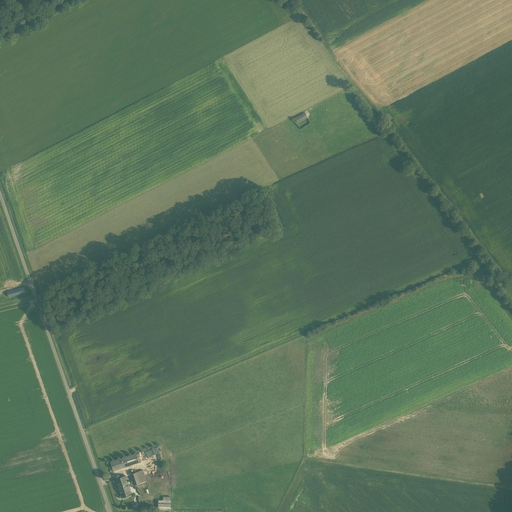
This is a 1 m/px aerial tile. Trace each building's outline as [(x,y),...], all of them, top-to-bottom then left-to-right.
[(305,113),(298,117),(300,121),(308,117),(305,113)] [(24,287),(11,291),(12,296),(25,292),(24,287)] [(136,454),(110,462),(113,470),(139,462),(136,454)] [(142,470),(130,474),(134,485),(146,481),(142,470)] [(126,476),(116,479),(122,496),(131,493),(127,481),(128,481),(126,476)] [(171,497),(163,497),(163,498),(163,500),(159,500),(158,507),(170,508),(171,497)]
